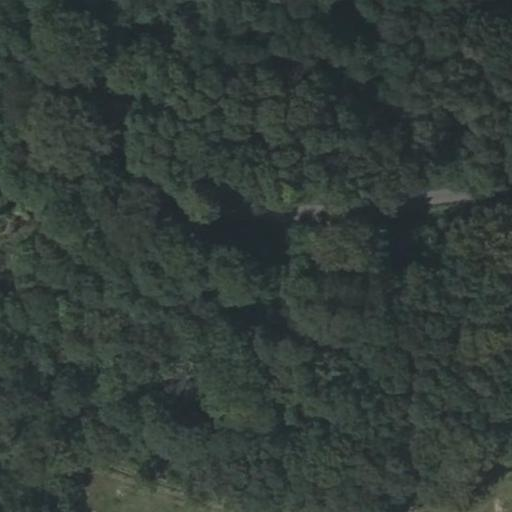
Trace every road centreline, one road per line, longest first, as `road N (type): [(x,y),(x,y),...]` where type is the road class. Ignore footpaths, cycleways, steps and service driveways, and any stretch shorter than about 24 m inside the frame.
road 1 (unclassified): [(93,0),(135,132),(250,189),(511,171)]
road 2 (track): [(363,511),(278,504),(71,429),(30,394),(0,383)]
road 3 (track): [(511,449),(377,511)]
